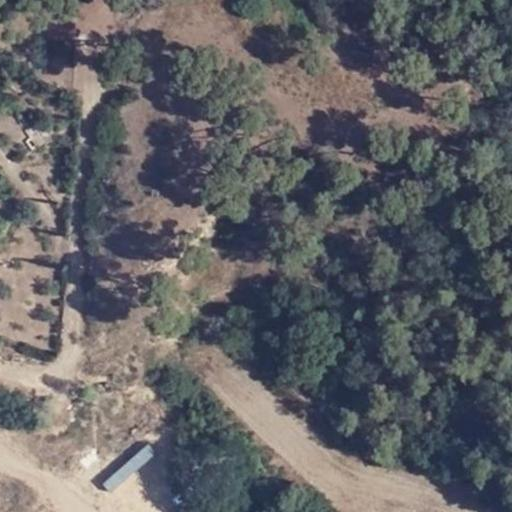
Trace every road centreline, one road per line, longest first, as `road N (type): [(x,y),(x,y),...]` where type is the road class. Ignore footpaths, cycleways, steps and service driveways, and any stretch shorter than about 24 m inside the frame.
road 1 (track): [(0,374),(58,371),(74,351),(73,110),(86,80),(143,30),(153,0)]
road 2 (track): [(0,430),(98,461),(127,511)]
